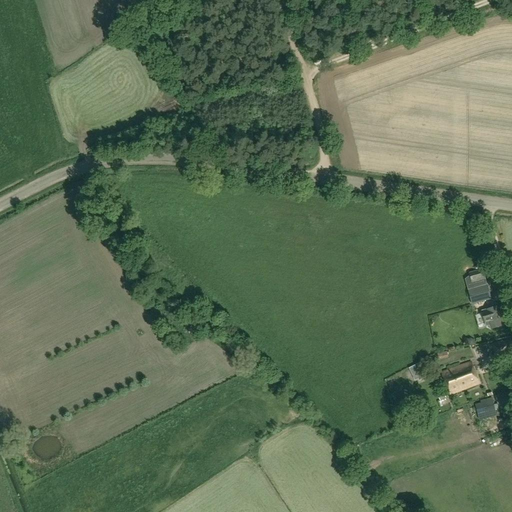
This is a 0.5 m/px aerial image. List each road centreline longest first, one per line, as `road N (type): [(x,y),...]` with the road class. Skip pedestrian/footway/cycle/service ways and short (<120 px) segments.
road 1 (unclassified): [(0,207),(86,165),(117,161),(237,165),(511,206)]
road 2 (track): [(302,77),(483,0)]
road 3 (track): [(276,0),(322,146),(321,179)]
